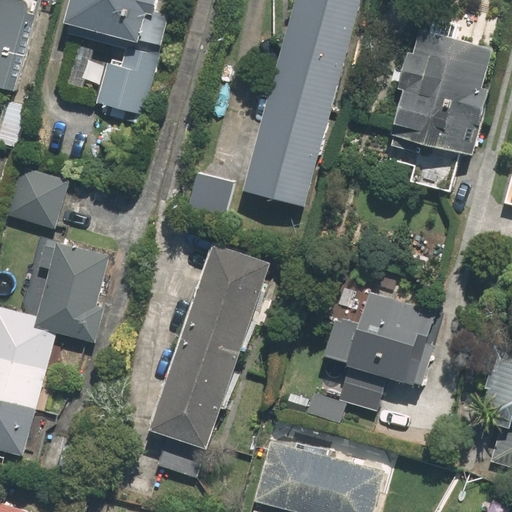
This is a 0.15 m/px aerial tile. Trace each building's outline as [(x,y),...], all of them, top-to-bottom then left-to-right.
[(62,0),(0,0),(0,83),(20,88),(43,0),(59,0),(62,1),(62,0)] [(166,0),(78,0),(68,41),(115,52),(103,104),(139,112),(166,0)] [(301,0),(256,189),(311,203),(359,0),(301,0)] [(502,49),(416,27),(390,128),(476,150),(502,49)] [(34,112),(4,101),(0,113),(0,139),(22,147),(34,112)] [(9,214),(50,228),(67,174),(22,167),(9,214)] [(59,331),(97,340),(120,249),(92,242),(63,235),(43,316),(59,331)] [(273,261),(229,248),(159,431),(216,448),(273,261)] [(447,309),(369,287),(359,324),(345,320),(320,408),(348,416),(363,365),(426,383),(447,309)] [(59,331),(43,316),(2,305),(0,311),(0,449),(26,457),(59,331)] [(511,342),(503,340),(491,387),(496,388),(492,406),(505,409),(501,422),(492,461),(511,465),(511,342)] [(388,511),(399,468),(274,440),(260,503),(301,511),(388,511)] [(37,511),(0,500),(0,511),(37,511)]
